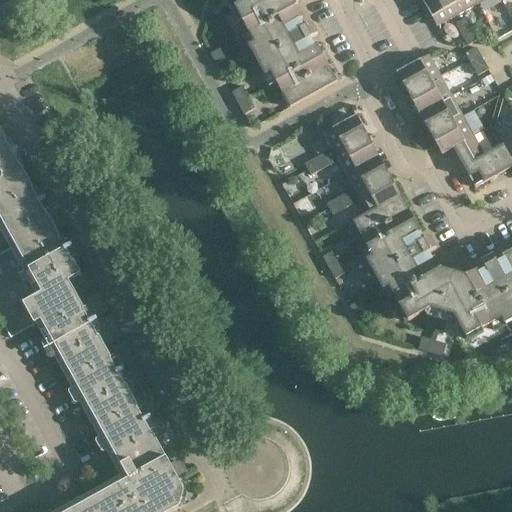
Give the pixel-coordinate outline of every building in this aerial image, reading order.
[(298,0),(251,0),(235,9),(255,45),(249,48),(249,49),(265,77),(271,74),(290,109),(337,83),(317,46),(310,49),(306,42),(318,36),(312,24),(307,27),(297,9),(296,8),(298,0)] [(457,17),(447,0),(420,0),(437,28),(457,17)] [(477,6),(473,0),(447,0),(457,17),(477,6)] [(455,26),(461,36),(472,30),(466,19),(455,26)] [(479,41),(472,30),(461,36),(467,47),(479,41)] [(476,49),(465,55),(471,66),(482,60),(476,49)] [(222,50),(210,55),(216,67),(228,60),(222,50)] [(440,77),(429,56),(396,74),(408,95),(440,77)] [(488,71),(482,60),(471,66),(477,78),(488,71)] [(452,97),(440,77),(408,95),(419,115),(452,97)] [(243,88),(231,94),(238,105),(249,99),(243,88)] [(463,118),(452,97),(419,115),(430,136),(463,118)] [(255,110),(249,99),(238,105),(244,116),(255,110)] [(367,137),(356,117),(323,135),(334,155),(367,137)] [(474,138),(463,118),(430,136),(441,156),(453,150),(474,138)] [(425,138),(419,127),(413,130),(410,139),(414,144),(425,138)] [(0,234),(1,234),(6,241),(10,250),(0,255),(0,320),(10,339),(29,329),(36,325),(45,342),(42,343),(42,345),(48,356),(50,357),(53,355),(72,390),(69,391),(68,394),(74,404),(77,405),(79,404),(99,439),(96,440),(95,443),(101,453),(104,454),(106,452),(121,478),(59,511),(174,511),(179,510),(178,508),(177,509),(175,506),(179,492),(182,491),(183,492),(184,492),(176,478),(185,473),(181,466),(180,463),(177,465),(178,465),(171,469),(153,435),(152,435),(145,424),(152,420),(150,417),(144,421),(137,410),(139,409),(137,407),(126,386),(125,387),(118,375),(125,372),(123,369),(117,372),(110,361),(112,360),(99,338),(98,338),(92,327),(98,323),(96,320),(90,324),(84,312),(85,312),(75,294),(86,289),(80,277),(81,276),(74,264),(73,265),(59,239),(60,238),(48,216),(47,216),(40,205),(47,201),(45,198),(39,202),(32,191),(33,190),(27,178),(21,167),(20,168),(13,156),(20,153),(18,149),(12,153),(5,142),(7,141),(0,129),(0,234)] [(378,157),(367,137),(334,155),(345,175),(378,157)] [(431,150),(425,138),(414,144),(417,150),(425,153),(431,150)] [(485,157),(474,138),(453,150),(475,189),(511,168),(511,162),(503,147),(485,157)] [(511,141),(503,147),(511,162),(511,141)] [(327,154),(316,160),(321,169),(332,163),(327,154)] [(389,177),(378,157),(345,175),(356,195),(389,177)] [(321,169),(316,160),(305,166),(310,175),(321,169)] [(400,197),(389,177),(356,195),(367,215),(400,197)] [(349,193),(338,199),(344,210),(355,204),(349,193)] [(421,234),(400,197),(367,215),(353,223),(372,257),(366,261),(382,289),(383,291),(389,288),(408,323),(430,311),(442,314),(453,275),(442,272),(441,270),(431,252),(436,249),(430,238),(418,245),(414,238),(421,234)] [(344,210),(338,199),(327,206),(333,217),(344,210)] [(333,252),(322,258),(329,269),(339,263),(333,252)] [(511,252),(503,258),(506,264),(499,269),(493,256),(481,262),(484,268),(465,278),(453,275),(442,314),(454,318),(466,340),(501,321),(504,326),(510,323),(511,322),(511,252)] [(346,274),(339,263),(329,269),(335,280),(346,274)] [(367,313),(361,301),(350,308),(356,319),(367,313)] [(421,339),(418,351),(430,355),(434,343),(421,339)] [(511,342),(503,347),(509,358),(511,356),(511,342)] [(446,346),(434,343),(430,355),(442,358),(446,346)]
